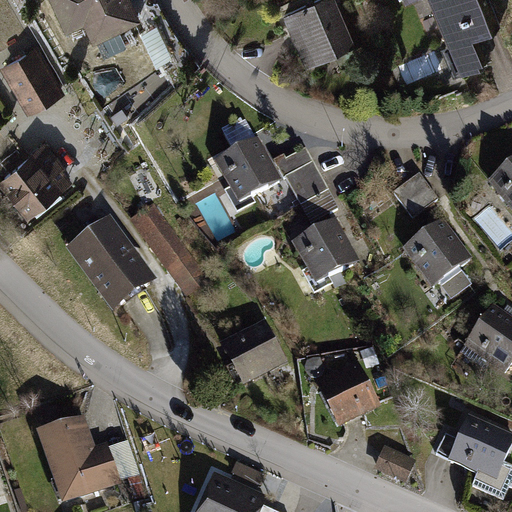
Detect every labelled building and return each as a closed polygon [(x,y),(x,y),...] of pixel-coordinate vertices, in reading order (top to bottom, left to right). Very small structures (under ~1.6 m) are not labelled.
[(53,0),(63,22),(82,13),(91,33),(137,13),(131,0),(53,0)] [(335,0),(300,0),(281,9),(306,64),(354,42),(335,0)] [(402,0),(404,2),(408,0),(428,0),(458,71),(483,61),(471,30),(497,19),(489,0),(402,0)] [(164,25),(146,31),(156,62),(173,57),(164,25)] [(38,48),(2,68),(28,115),(64,95),(38,48)] [(214,158),(239,201),(280,177),(256,135),(214,158)] [(0,171),(0,177),(24,211),(32,205),(35,211),(62,191),(59,186),(73,175),(46,138),(0,171)] [(283,154),(275,158),(299,200),(317,190),(328,209),(336,204),(310,158),(291,168),(283,154)] [(511,158),(490,176),(511,203),(511,158)] [(418,171),(393,190),(411,214),(436,195),(418,171)] [(151,202),(129,218),(185,293),(206,277),(151,202)] [(401,241),(431,280),(470,250),(440,211),(401,241)] [(67,247),(113,308),(157,276),(110,214),(67,247)] [(293,242),(316,282),(358,258),(335,218),(293,242)] [(464,339),(503,366),(511,353),(511,313),(492,299),(464,339)] [(220,335),(242,379),(285,358),(263,314),(220,335)] [(314,378),(336,422),(379,401),(357,357),(314,378)] [(476,475),(474,479),(502,493),(511,471),(511,468),(500,463),(511,437),(511,435),(468,416),(447,462),(476,475)] [(98,460),(84,417),(37,433),(54,483),(77,475),(84,494),(142,475),(133,448),(98,460)] [(415,458),(385,444),(374,467),(404,480),(415,458)] [(238,462),(234,473),(261,483),(265,472),(238,462)] [(212,468),(191,511),(285,511),(262,501),(266,492),(212,468)]
